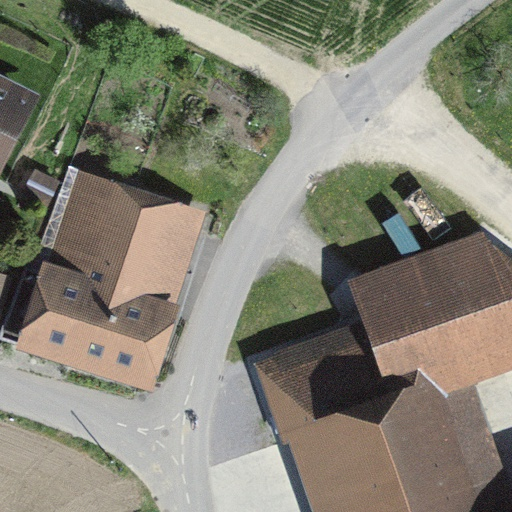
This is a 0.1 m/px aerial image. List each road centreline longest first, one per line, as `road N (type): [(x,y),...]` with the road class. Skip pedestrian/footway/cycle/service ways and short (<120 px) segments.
road 1 (residential): [(345,104),(247,236),(175,439)]
road 2 (track): [(345,104),(140,0)]
road 3 (track): [(345,104),(511,216)]
road 4 (residential): [(0,382),(175,439)]
road 5 (track): [(470,0),(345,104)]
